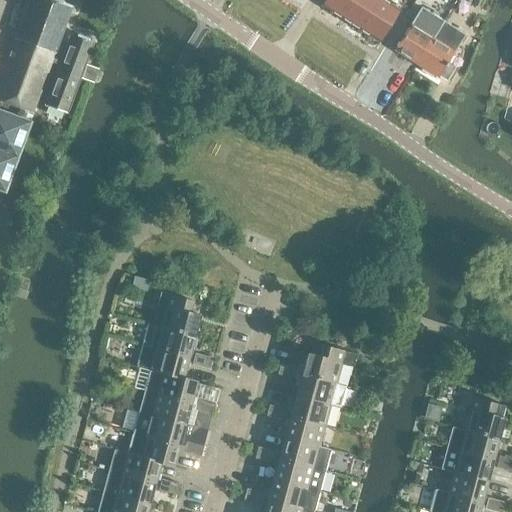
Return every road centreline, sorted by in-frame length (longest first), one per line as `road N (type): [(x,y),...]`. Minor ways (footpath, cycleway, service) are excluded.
road 1 (tertiary): [(511,214),(178,0)]
road 2 (residential): [(212,511),(273,280)]
